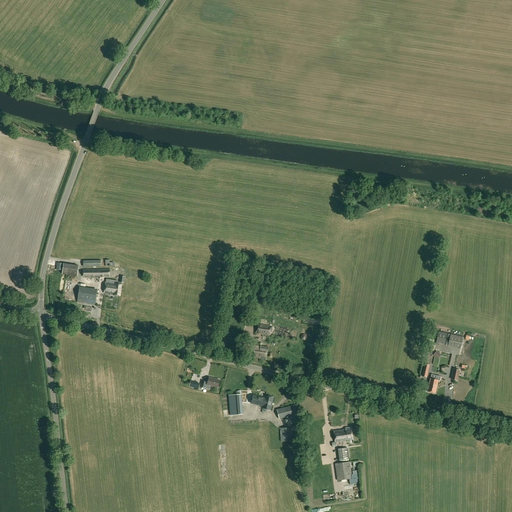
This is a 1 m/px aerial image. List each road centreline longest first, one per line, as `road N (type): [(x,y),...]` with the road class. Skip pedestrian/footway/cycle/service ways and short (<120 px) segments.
road 1 (unclassified): [(511,433),(41,314)]
road 2 (unclassified): [(41,314),(46,257),(95,111),(163,0)]
road 3 (unclassified): [(65,511),(41,314)]
